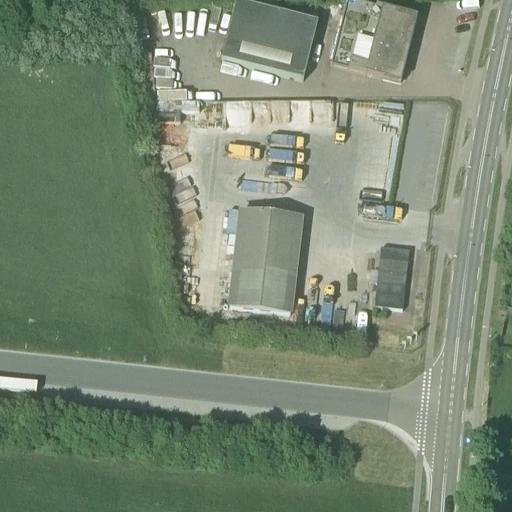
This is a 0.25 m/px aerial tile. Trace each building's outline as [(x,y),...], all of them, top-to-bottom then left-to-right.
[(330,69),(365,78),(400,86),(417,20),(347,3),(330,69)] [(317,26),(235,5),(221,64),(303,84),(317,26)] [(362,182),(360,195),(383,198),(385,185),(362,182)] [(301,221),(240,214),(229,311),(290,318),(301,221)] [(373,310),(401,314),(408,255),(380,252),(373,310)]
